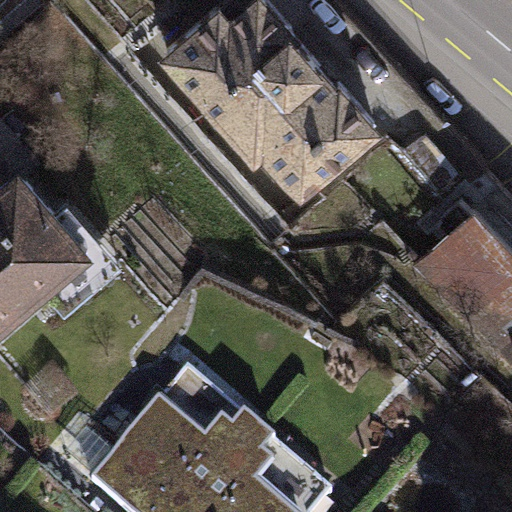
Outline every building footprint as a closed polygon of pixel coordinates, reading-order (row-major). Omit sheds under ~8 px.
[(0,0),(0,22),(19,0),(0,0)] [(205,0),(158,42),(257,153),(265,145),(305,189),(389,115),(285,0),(205,0)] [(0,95),(0,159),(31,135),(0,95)] [(23,155),(0,175),(0,324),(97,241),(23,155)] [(511,231),(480,198),(417,259),(511,358),(511,231)] [(95,479),(134,511),(191,511),(262,430),(190,369),(95,479)] [(262,430),(191,511),(314,511),(332,491),(262,430)]
